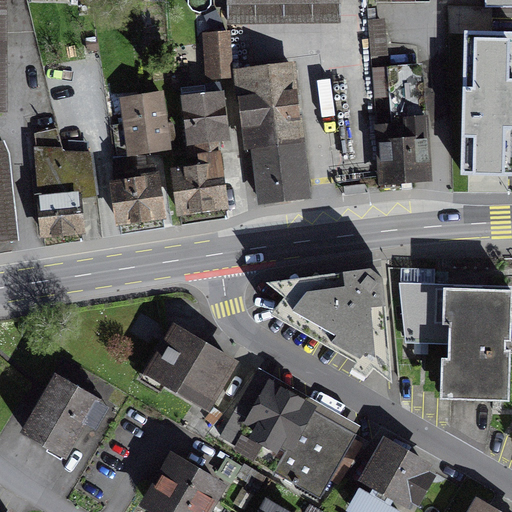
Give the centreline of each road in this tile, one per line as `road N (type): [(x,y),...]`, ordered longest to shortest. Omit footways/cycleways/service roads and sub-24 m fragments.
road 1 (residential): [(218,253),(228,307),(249,334),(511,488)]
road 2 (primary): [(218,253),(511,221)]
road 3 (primary): [(0,287),(218,253)]
